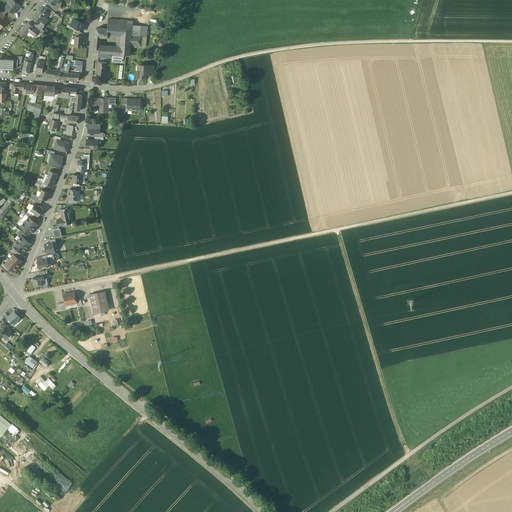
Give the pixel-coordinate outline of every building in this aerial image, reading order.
[(12,0),(11,0),(5,8),(8,10),(13,14),(20,5),(12,0)] [(58,0),(54,5),(47,0),(46,0),(45,2),(56,10),(58,10),(61,6),(60,5),(60,4),(61,3),(61,2),(60,1),(59,1),(58,0)] [(5,8),(2,5),(0,7),(0,11),(4,15),(8,10),(5,8)] [(47,10),(42,6),(39,9),(36,12),(40,15),(44,19),(47,15),(47,16),(50,13),(47,10)] [(44,19),(40,15),(36,12),(32,18),(39,23),(43,26),(46,23),(43,21),(45,19),(44,19)] [(81,22),(74,19),(71,26),(75,28),(80,30),(83,31),(85,24),(81,22)] [(28,23),(19,34),(24,38),(28,32),(35,37),(39,32),(37,31),(33,27),(33,26),(28,23)] [(121,25),(108,24),(107,29),(108,29),(108,34),(120,35),(121,25)] [(128,25),(121,25),(120,35),(119,49),(119,55),(130,55),(131,46),(131,35),(132,25),(128,25)] [(148,27),(132,25),(131,35),(142,36),(142,37),(146,38),(148,27)] [(107,29),(96,28),(95,41),(99,42),(100,38),(107,38),(108,34),(108,29),(107,29)] [(142,36),(131,35),(131,46),(141,47),(142,37),(142,36)] [(83,41),(76,40),(75,39),(74,47),(84,49),(84,45),(82,45),(83,41)] [(116,48),(99,47),(99,42),(95,41),(94,53),(99,53),(105,54),(109,54),(113,54),(119,55),(119,49),(117,48),(116,48)] [(14,60),(0,59),(0,68),(3,68),(8,69),(8,70),(13,70),(13,66),(14,60)] [(37,65),(36,71),(42,73),(43,68),(45,62),(38,60),(37,65)] [(27,61),(25,61),(22,72),(29,74),(30,70),(32,62),(27,61)] [(107,63),(98,62),(96,76),(106,77),(106,72),(107,63)] [(144,65),(143,66),(140,66),(140,71),(138,71),(137,78),(142,78),(143,79),(145,78),(145,74),(148,74),(148,67),(148,65),(144,65)] [(48,69),(46,76),(54,78),(56,70),(54,70),(48,69)] [(79,74),(68,73),(68,80),(78,81),(78,79),(79,74)] [(27,84),(13,83),(12,89),(12,96),(18,97),(19,88),(23,88),(23,90),(26,90),(27,84)] [(35,85),(27,84),(26,90),(26,93),(33,94),(35,85)] [(47,86),(35,85),(33,94),(33,96),(32,97),(36,98),(37,95),(40,96),(41,90),(46,91),(47,86)] [(55,87),(47,86),(46,91),(45,95),(51,95),(54,95),(55,87)] [(70,88),(62,87),(62,94),(65,94),(68,95),(69,95),(69,93),(70,88)] [(76,97),(74,97),(70,96),(69,99),(71,99),(71,102),(76,102),(75,110),(80,111),(82,95),(77,95),(76,97)] [(103,99),(94,99),(93,109),(99,109),(99,112),(108,112),(108,104),(108,100),(103,100),(103,99)] [(128,99),(128,104),(128,110),(140,110),(140,101),(135,100),(135,99),(128,99)] [(42,106),(30,101),(27,108),(27,110),(34,112),(36,107),(39,108),(41,109),(42,106)] [(79,117),(72,116),(71,122),(74,123),(74,124),(77,125),(78,123),(79,124),(79,117)] [(100,125),(88,125),(88,134),(95,134),(100,134),(100,133),(100,125)] [(60,141),(57,140),(55,149),(66,152),(69,143),(60,141)] [(98,141),(87,140),(86,148),(98,149),(98,141)] [(49,164),(61,166),(63,157),(54,155),(51,155),(49,164)] [(48,175),(44,183),(52,187),(54,182),(53,182),(56,175),(49,172),(48,175)] [(80,175),(73,174),(72,182),(76,182),(76,183),(82,183),(82,175),(80,175)] [(73,189),(69,189),(69,190),(68,199),(79,200),(79,190),(73,189)] [(40,197),(42,198),(47,200),(50,193),(43,190),(40,197)] [(19,204),(21,202),(25,197),(22,194),(20,193),(15,200),(16,202),(16,201),(19,204)] [(40,197),(32,194),(31,197),(33,199),(33,198),(36,200),(40,203),(42,198),(40,197)] [(35,204),(33,206),(32,205),(29,209),(31,211),(35,213),(34,214),(38,216),(38,215),(39,216),(43,209),(41,208),(41,207),(39,206),(35,204)] [(64,209),(60,210),(62,219),(57,220),(58,226),(70,224),(69,218),(70,218),(68,208),(64,209)] [(34,218),(28,212),(26,214),(29,217),(33,220),(34,218)] [(33,220),(29,217),(25,222),(34,230),(36,228),(36,227),(38,225),(33,220)] [(25,222),(20,227),(29,234),(32,232),(34,230),(25,222)] [(60,229),(53,230),(55,238),(62,236),(60,229)] [(27,236),(20,230),(18,233),(21,236),(22,236),(25,238),(27,236)] [(25,238),(22,236),(21,236),(17,241),(27,249),(29,246),(28,246),(31,244),(25,238)] [(27,249),(17,241),(13,246),(15,247),(21,253),(22,253),(24,251),(25,251),(27,249)] [(50,243),(44,244),(46,253),(55,251),(53,242),(50,243)] [(21,253),(15,247),(13,249),(19,255),(21,253)] [(19,255),(13,249),(11,251),(14,254),(18,257),(19,255)] [(18,257),(14,254),(9,259),(18,267),(19,266),(22,262),(18,257)] [(37,260),(39,269),(49,267),(47,258),(43,259),(37,260)] [(18,267),(9,259),(5,265),(9,268),(13,272),(17,268),(18,267)] [(44,275),(33,278),(35,286),(43,285),(42,279),(45,279),(44,275)] [(75,292),(63,295),(65,303),(66,308),(78,306),(77,300),(75,292)] [(101,292),(90,294),(94,314),(105,311),(101,292)] [(14,324),(20,319),(14,312),(8,318),(10,320),(14,324)] [(7,325),(4,323),(0,328),(0,331),(0,332),(0,333),(8,338),(11,334),(6,331),(9,327),(7,325)] [(27,353),(30,355),(35,348),(32,345),(27,353)] [(37,362),(30,357),(25,363),(33,368),(37,362)] [(34,368),(38,371),(44,364),(40,361),(34,368)] [(41,377),(36,381),(44,390),(49,386),(45,382),(41,377)] [(0,437),(8,429),(11,424),(0,414),(0,437)] [(19,431),(11,424),(8,429),(15,435),(19,431)] [(8,429),(0,437),(0,439),(64,493),(73,483),(15,435),(8,429)]
